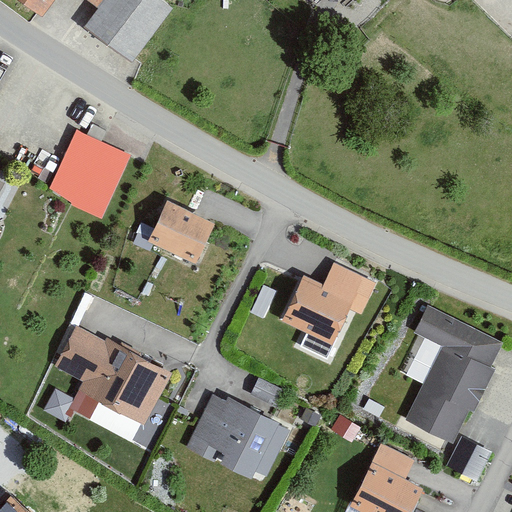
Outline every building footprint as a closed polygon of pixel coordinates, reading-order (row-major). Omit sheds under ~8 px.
[(22,0),(37,10),(44,0),(22,0)] [(93,0),(77,24),(130,59),(168,2),(165,0),(93,0)] [(128,152),(75,127),(47,187),(100,212),(128,152)] [(212,221),(163,198),(145,237),(194,260),(212,221)] [(300,271),(280,315),(331,338),(361,272),(332,259),(322,281),(300,271)] [(499,333),(425,298),(411,327),(440,340),(405,414),(451,436),(499,333)] [(174,368),(77,321),(56,362),(83,375),(76,388),(147,423),(174,368)] [(289,423),(213,389),(189,442),(264,476),(289,423)] [(447,462),(476,476),(491,446),(462,432),(447,462)] [(408,511),(424,477),(370,452),(348,501),(371,511),(408,511)] [(28,511),(0,487),(0,511),(28,511)]
